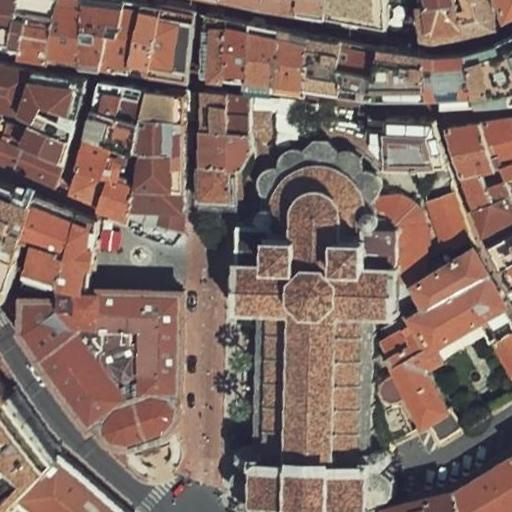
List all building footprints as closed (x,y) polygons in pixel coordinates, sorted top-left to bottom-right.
[(194,2),(179,0),(0,0),(0,39),(183,69),(194,2)] [(243,0),(387,23),(386,0),(243,0)] [(511,0),(425,0),(430,33),(488,14),(511,2),(511,0)] [(429,55),(211,17),(209,78),(328,91),(475,96),(511,83),(511,27),(444,57),(429,55)] [(111,91),(32,70),(38,100),(97,148),(111,91)] [(296,97),(200,87),(206,196),(242,194),(253,152),(296,131),(296,97)] [(177,113),(142,94),(130,206),(168,210),(177,113)] [(377,120),(357,119),(356,143),(390,171),(451,168),(435,115),(378,111),(377,120)] [(455,158),(479,225),(511,212),(511,113),(445,122),(455,158)] [(10,123),(0,121),(0,304),(9,310),(14,306),(18,300),(16,292),(29,246),(33,248),(39,250),(34,277),(65,286),(68,297),(99,295),(111,232),(87,192),(10,123)] [(375,450),(374,312),(396,312),(395,256),(404,255),(412,252),(421,245),(426,237),(429,228),(429,219),(426,210),(421,202),(415,196),(407,192),(398,191),(388,191),(380,195),(382,185),(383,180),(382,175),(380,171),(377,168),(373,166),(368,165),(364,166),(360,168),(361,166),(362,161),(362,157),(360,152),(357,149),(352,147),(348,146),(343,147),(339,149),(335,152),(335,147),(333,143),(329,140),(325,138),(321,137),(316,138),(312,140),(309,143),(307,148),(307,152),(304,150),(301,147),(297,145),(292,144),(288,145),(284,147),(280,151),(279,155),(278,160),(280,164),(280,167),(276,165),(271,164),(267,165),(263,167),(260,171),(258,175),(257,180),(259,195),(258,201),(254,202),(252,205),(252,215),(254,219),(251,224),(250,255),(224,255),(224,311),(258,312),(257,453),(243,453),(242,511),(367,511),(372,498),(377,500),(382,500),(388,498),(392,494),(394,492),(395,489),(396,485),(396,481),(395,476),(392,471),(387,467),(389,465),(390,463),(391,460),(391,457),(390,454),(388,452),(386,450),(384,449),(381,448),(378,449),(375,450)] [(511,242),(502,248),(511,268),(511,242)] [(511,314),(483,258),(419,290),(431,314),(414,322),(416,327),(384,344),(429,432),(456,418),(434,375),(452,366),(449,359),(495,336),(511,369),(511,314)] [(189,407),(187,301),(99,295),(68,297),(28,303),(27,337),(100,435),(110,427),(121,446),(134,454),(142,452),(155,447),(169,442),(179,438),(189,427),(189,407)] [(0,419),(17,395),(0,358),(0,419)] [(27,484),(64,445),(17,395),(0,419),(0,507),(2,506),(27,484)] [(155,447),(142,452),(144,458),(158,454),(172,449),(169,442),(155,447)] [(134,511),(64,445),(27,484),(56,511),(134,511)] [(511,511),(511,462),(462,493),(467,511),(511,511)] [(467,511),(462,493),(389,511),(467,511)]
